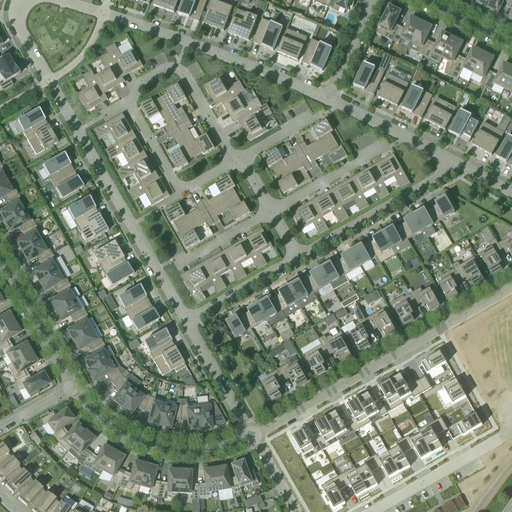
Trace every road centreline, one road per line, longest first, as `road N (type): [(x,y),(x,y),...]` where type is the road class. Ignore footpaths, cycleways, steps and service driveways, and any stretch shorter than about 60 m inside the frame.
road 1 (residential): [(22,0),(20,34),(186,320)]
road 2 (residential): [(251,435),(511,287)]
road 3 (residential): [(329,96),(54,0)]
road 4 (residential): [(71,386),(109,426),(171,450),(214,449),(251,435)]
road 5 (residential): [(300,260),(455,165)]
road 6 (residential): [(368,511),(498,438),(511,419)]
road 7 (residential): [(129,99),(183,192),(234,157)]
road 8 (residential): [(234,157),(178,67),(145,78),(129,99)]
road 9 (residential): [(455,165),(329,96)]
road 10 (residential): [(71,386),(0,263)]
road 11 (residential): [(186,320),(251,435)]
road 12 (residential): [(186,320),(300,260)]
road 13 (residential): [(271,209),(383,147)]
